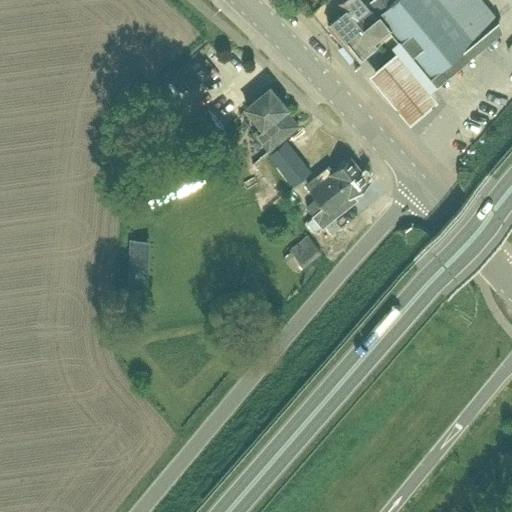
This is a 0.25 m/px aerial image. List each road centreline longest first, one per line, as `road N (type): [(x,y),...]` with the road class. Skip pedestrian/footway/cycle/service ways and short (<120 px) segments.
road 1 (trunk): [(226,511),(511,184)]
road 2 (trunk): [(422,185),(139,511)]
road 3 (secondary): [(422,185),(243,0)]
road 4 (trunk): [(388,511),(511,364)]
road 5 (secondary): [(511,283),(422,185)]
